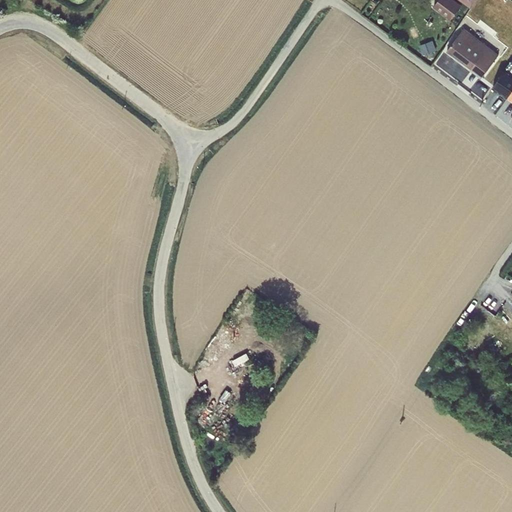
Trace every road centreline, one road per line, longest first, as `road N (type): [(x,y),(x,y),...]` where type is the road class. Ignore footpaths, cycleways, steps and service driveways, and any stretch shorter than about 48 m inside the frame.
road 1 (unclassified): [(196,136),(164,253),(159,306),(181,426),(219,511)]
road 2 (tertiary): [(0,27),(45,27),(196,136)]
road 3 (unclassified): [(336,0),(511,135)]
road 4 (tertiary): [(196,136),(216,136),(236,121),(321,0)]
